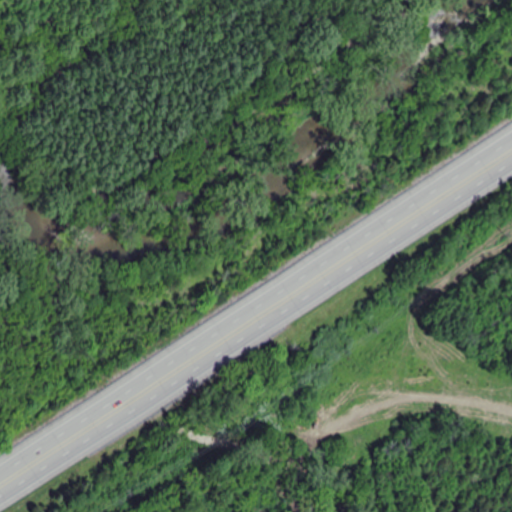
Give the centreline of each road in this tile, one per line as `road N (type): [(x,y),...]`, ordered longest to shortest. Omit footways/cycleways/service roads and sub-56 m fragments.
road 1 (trunk): [(511,135),(0,472)]
road 2 (trunk): [(0,498),(511,164)]
